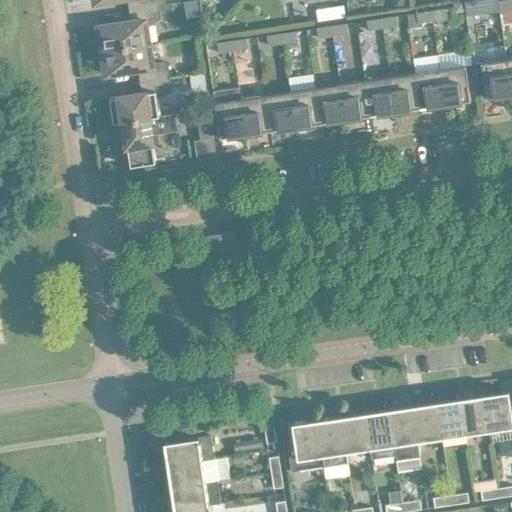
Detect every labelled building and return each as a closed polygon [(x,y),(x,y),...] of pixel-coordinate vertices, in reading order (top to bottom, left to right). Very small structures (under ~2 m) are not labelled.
[(463,0),(452,0),(454,10),(465,8),(463,0)] [(464,0),(467,12),(499,8),(498,0),(464,0)] [(99,22),(103,46),(149,40),(146,23),(161,16),(159,2),(159,1),(129,6),(131,17),(99,22)] [(344,2),(316,7),(318,18),(345,14),(344,2)] [(446,5),(431,8),(433,17),(448,15),(446,5)] [(433,17),(431,8),(417,10),(418,20),(422,19),(433,17)] [(417,10),(407,11),(409,25),(423,23),(422,19),(418,20),(417,10)] [(396,13),(381,15),(383,25),(398,23),(396,13)] [(383,25),(381,15),(367,17),(368,27),(383,25)] [(346,20),(332,22),(333,32),(348,30),(346,20)] [(333,32),(332,22),(317,25),(318,35),(333,32)] [(296,28),(282,30),(283,40),(298,38),(296,28)] [(283,40),(282,30),(267,32),(268,42),(283,40)] [(247,35),(232,37),(233,47),(248,45),(247,35)] [(138,66),(140,78),(170,73),(168,60),(151,58),(149,40),(103,46),(106,71),(138,66)] [(511,91),(507,56),(481,60),(486,94),(511,91)] [(465,62),(440,66),(445,101),(471,97),(465,62)] [(440,66),(415,69),(420,104),(445,101),(440,66)] [(415,69),(390,73),(395,108),(420,104),(415,69)] [(113,119),(124,118),(123,117),(149,113),(149,114),(160,112),(157,95),(172,88),(170,73),(140,78),(142,89),(110,94),(113,119)] [(390,73),(365,77),(370,112),(395,108),(390,73)] [(365,77),(340,81),(345,115),(370,112),(365,77)] [(340,81),(315,84),(320,119),(345,115),(340,81)] [(246,130),(240,95),(239,84),(213,87),(220,134),(246,130)] [(315,84),(290,88),(296,123),(320,119),(315,84)] [(290,88),(265,92),(271,127),(296,123),(290,88)] [(265,92),(240,95),(246,130),(271,127),(265,92)] [(196,106),(200,136),(213,134),(209,104),(196,106)] [(123,117),(124,118),(130,162),(156,159),(149,114),(149,113),(123,117)] [(206,232),(210,257),(237,253),(234,228),(206,232)] [(511,409),(509,386),(483,390),(489,426),(511,422),(511,409)] [(483,390),(460,394),(465,430),(489,426),(483,390)] [(460,394),(436,397),(441,433),(465,430),(460,394)] [(436,397),(412,401),(418,437),(441,433),(436,397)] [(412,401),(388,404),(394,440),(418,437),(412,401)] [(388,404),(365,408),(372,456),(396,452),(394,440),(388,404)] [(365,408),(341,412),(348,459),(372,456),(365,408)] [(341,412),(317,415),(324,463),(348,459),(341,412)] [(324,463),(317,415),(292,419),(295,438),(287,440),(291,468),(324,463)] [(274,422),(264,424),(267,440),(276,438),(274,422)] [(164,438),(168,462),(214,455),(211,431),(164,438)] [(262,435),(234,440),(235,448),(263,443),(262,435)] [(269,454),(271,469),(281,468),(278,452),(269,454)] [(168,462),(171,484),(218,477),(214,455),(168,462)] [(281,468),(271,469),(273,485),(283,484),(281,468)] [(171,484),(174,507),(209,502),(221,500),(218,477),(171,484)] [(511,482),(498,484),(499,494),(511,492),(511,482)] [(499,494),(498,484),(480,487),(482,497),(499,494)] [(467,489),(450,491),(452,501),(469,499),(467,489)] [(452,501),(450,491),(433,494),(434,504),(452,501)] [(420,496),(402,499),(404,508),(421,506),(420,496)] [(276,499),(277,511),(287,511),(285,497),(276,499)] [(404,508),(402,499),(385,501),(387,511),(404,508)] [(174,507),(175,511),(210,511),(209,502),(174,507)] [(373,511),(372,503),(355,506),(355,511),(373,511)]
